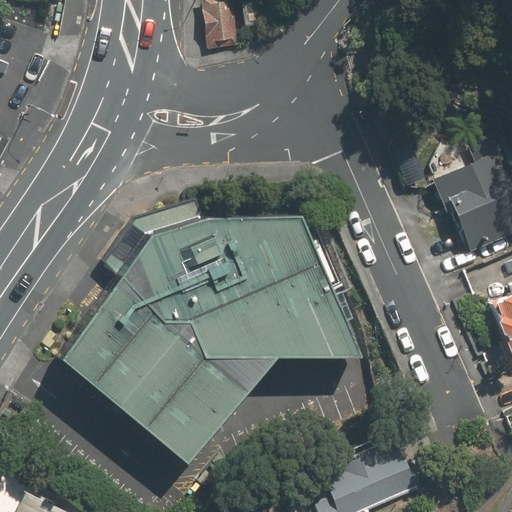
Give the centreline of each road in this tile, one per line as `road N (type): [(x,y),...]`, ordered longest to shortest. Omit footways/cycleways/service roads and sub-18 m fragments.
road 1 (residential): [(458,413),(343,152),(282,76)]
road 2 (residential): [(282,76),(206,138),(88,150)]
road 3 (residential): [(118,86),(221,98),(282,76)]
road 4 (primary): [(88,150),(0,284)]
